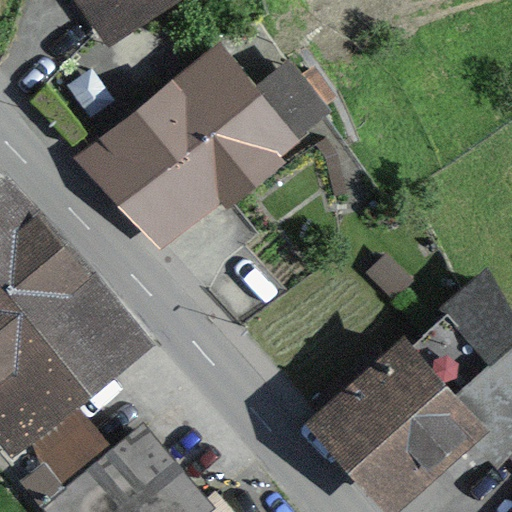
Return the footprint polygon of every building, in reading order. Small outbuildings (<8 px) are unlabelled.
[(75,0),(106,43),(167,0),(75,0)] [(118,199),(258,83),(218,35),(78,152),(118,199)] [(291,55),(258,83),(118,199),(159,249),(342,96),(313,62),(304,70),(291,55)] [(149,343),(6,168),(0,172),(0,437),(13,453),(27,442),(77,401),(149,343)] [(414,277),(385,249),(367,268),(395,296),(414,277)] [(447,311),(413,342),(404,332),(305,422),(388,511),(392,511),(478,434),(498,456),(511,443),(511,306),(485,261),(440,303),(447,311)] [(203,511),(214,504),(143,417),(111,443),(77,401),(27,442),(42,461),(19,479),(46,511),(203,511)]
